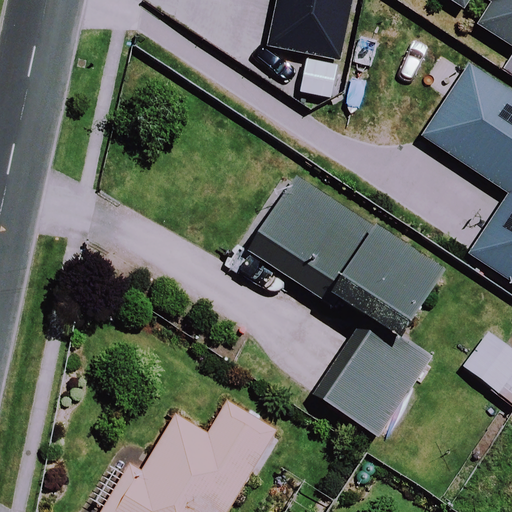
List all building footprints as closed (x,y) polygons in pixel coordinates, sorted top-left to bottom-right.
[(273,0),(265,45),(347,61),(358,0),(273,0)] [(511,0),(442,0),(463,12),(470,0),(474,0),(487,8),(478,22),(474,28),(511,52),(511,0)] [(511,99),(473,72),(425,142),(510,201),(471,258),(511,285),(511,99)] [(238,257),(359,332),(310,412),(373,451),(429,361),(399,342),(432,289),(277,194),(238,257)] [(511,349),(492,334),(463,372),(511,408),(511,349)] [(107,511),(232,511),(278,437),(230,408),(211,441),(177,421),(143,478),(132,471),(107,511)]
